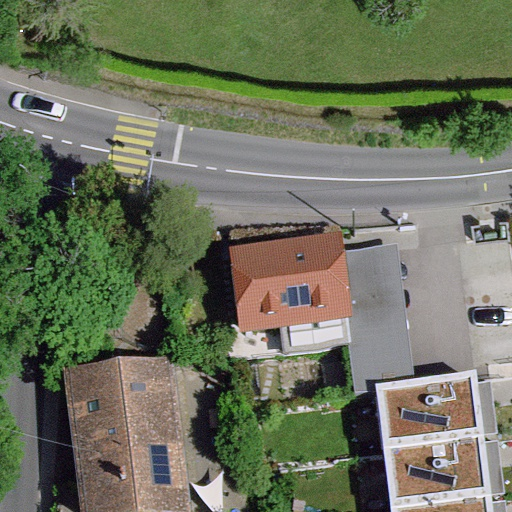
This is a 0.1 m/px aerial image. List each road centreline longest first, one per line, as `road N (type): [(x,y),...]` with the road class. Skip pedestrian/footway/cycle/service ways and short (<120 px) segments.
road 1 (tertiary): [(511,173),(336,182),(232,175),(41,140)]
road 2 (tertiary): [(41,140),(27,511)]
